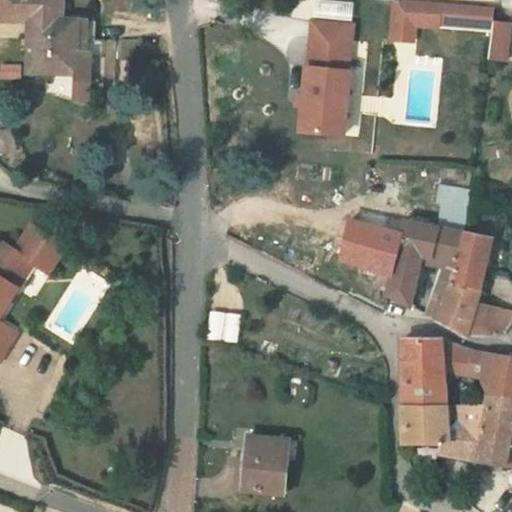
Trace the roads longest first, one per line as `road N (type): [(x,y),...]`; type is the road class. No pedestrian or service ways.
road 1 (unclassified): [(175,511),(189,243)]
road 2 (unclassified): [(189,243),(191,144),(179,0)]
road 3 (unclassified): [(382,324),(393,362),(393,471),(451,511)]
road 4 (unclassified): [(189,243),(225,244),(382,324)]
road 5 (residential): [(382,324),(511,346)]
